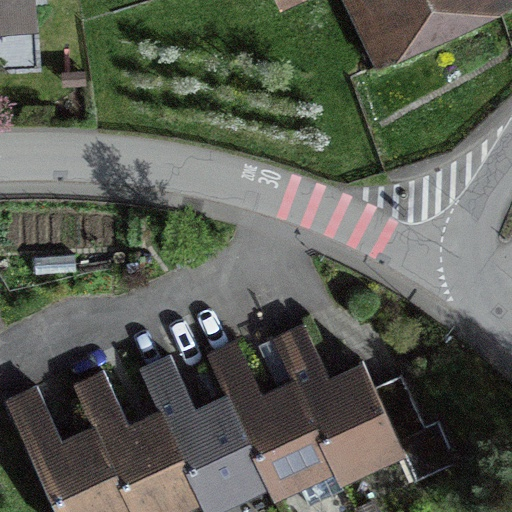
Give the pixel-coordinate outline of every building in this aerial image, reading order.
[(0,0),(0,46),(38,44),(34,0),(0,0)] [(279,0),(288,18),(328,0),(348,0),(383,77),(511,18),(511,2),(511,0),(279,0)] [(297,389),(340,481),(347,496),(408,467),(414,479),(453,461),(437,425),(427,430),(402,378),(372,392),(363,373),(330,388),(306,336),(278,349),(297,389)] [(230,407),(272,496),(279,510),(340,481),(297,389),(264,405),(238,350),(209,363),(230,407)] [(164,424),(206,511),(237,511),(272,496),(230,407),(199,421),(171,363),(142,377),(164,424)] [(96,437),(131,511),(206,511),(164,424),(133,439),(105,381),(76,396),(96,437)] [(131,511),(96,437),(65,451),(40,399),(11,413),(57,511),(131,511)]
